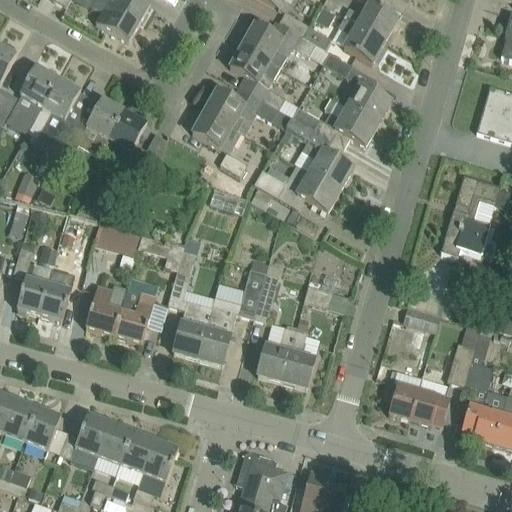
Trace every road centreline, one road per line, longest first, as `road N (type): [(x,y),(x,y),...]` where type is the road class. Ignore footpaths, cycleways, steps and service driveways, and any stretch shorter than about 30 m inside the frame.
road 1 (residential): [(335,444),(463,0)]
road 2 (residential): [(199,0),(164,63),(144,81),(0,1)]
road 3 (unclassified): [(224,415),(0,352)]
road 4 (unclassified): [(511,498),(335,444)]
